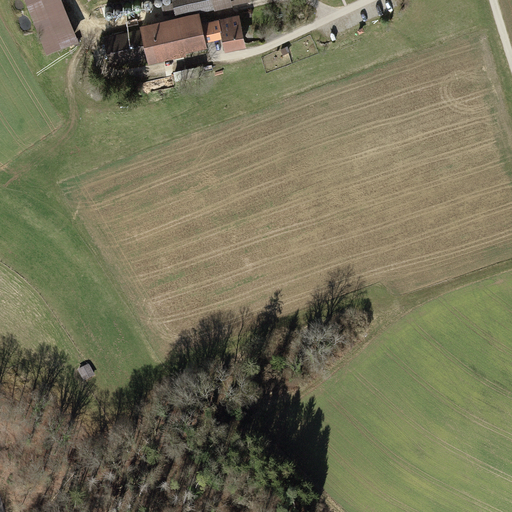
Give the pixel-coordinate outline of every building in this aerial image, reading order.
[(63,0),(25,0),(47,54),(80,42),(63,0)] [(143,9),(143,7),(143,5),(143,3),(141,2),(140,1),(138,0),(136,0),(134,1),(132,2),(131,4),(130,6),(131,9),(132,11),(134,12),(136,13),(138,13),(140,12),(142,11),(143,9)] [(154,1),(153,0),(144,0),(145,0),(144,2),(144,4),(145,5),(146,7),(147,8),(149,8),(150,8),(152,7),(153,6),(154,5),(154,3),(154,1)] [(249,0),(172,0),(176,17),(199,12),(250,1),(249,0)] [(129,12),(130,10),(130,8),(129,6),(128,4),(126,3),(124,2),(122,3),(120,3),(118,5),(117,7),(117,9),(117,11),(118,13),(120,14),(122,15),(124,15),(126,15),(128,13),(129,12)] [(202,23),(199,12),(176,17),(140,25),(141,29),(147,56),(149,63),(208,49),(206,42),(202,23)] [(202,23),(206,42),(222,39),(224,51),(247,46),(240,14),(202,23)] [(141,29),(103,36),(109,64),(147,56),(141,29)]
